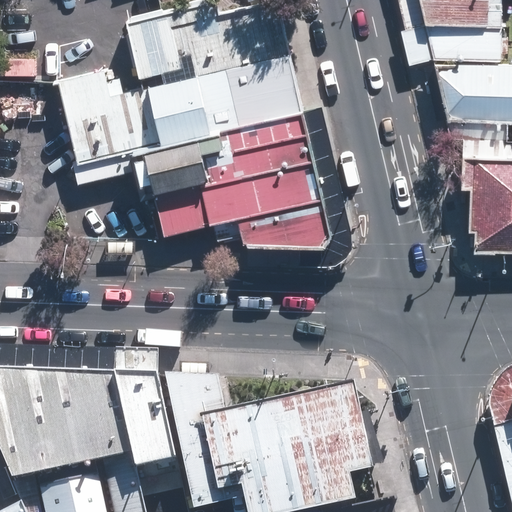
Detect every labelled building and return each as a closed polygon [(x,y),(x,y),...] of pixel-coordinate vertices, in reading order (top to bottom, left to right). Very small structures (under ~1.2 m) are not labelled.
[(310,98),(286,0),(242,0),(226,4),(225,0),(184,0),(141,11),(155,72),(119,81),(114,62),(69,73),(88,151),(154,136),(310,98)] [(432,0),(436,15),(492,20),(493,0),(432,0)] [(492,20),(436,15),(442,55),(504,57),(505,20),(492,20)] [(511,57),(504,57),(442,55),(454,112),(511,116),(511,57)] [(154,136),(172,228),(246,210),(254,234),(335,232),(310,98),(154,136)] [(469,148),(473,148),(511,149),(511,116),(454,112),(458,133),(469,134),(469,148)] [(483,244),(511,245),(511,149),(473,148),(471,179),(480,180),(478,221),(485,222),(483,244)] [(116,372),(0,369),(0,444),(13,476),(103,457),(116,511),(146,511),(137,464),(116,372)] [(116,372),(137,464),(175,456),(157,374),(117,372),(116,372)] [(223,408),(215,376),(159,374),(188,507),(238,497),(241,511),(288,511),(351,499),(344,472),(364,468),(368,467),(347,379),(343,380),(226,407),(223,408)] [(30,511),(111,511),(102,470),(22,487),(20,487),(25,500),(30,511)] [(0,511),(28,511),(24,501),(21,502),(0,511)]
